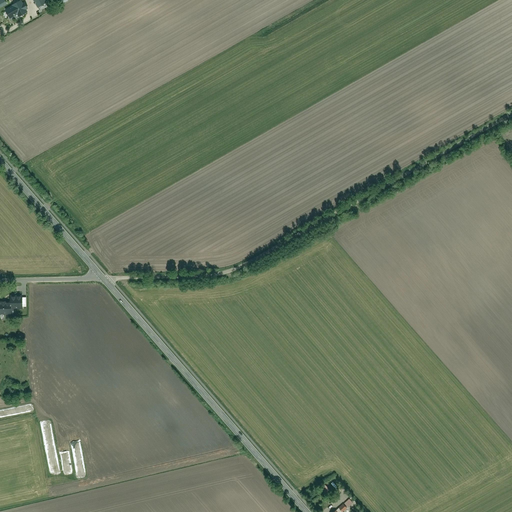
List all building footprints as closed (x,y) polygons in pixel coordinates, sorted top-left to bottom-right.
[(33,0),(38,8),(46,4),(44,0),(33,0)] [(24,1),(22,2),(21,1),(13,5),(14,7),(5,11),(10,20),(18,16),(20,18),(28,14),(27,11),(29,10),(24,1)] [(0,302),(0,313),(12,313),(12,308),(23,308),(22,296),(11,296),(11,302),(7,302),(7,301),(1,301),(1,302),(0,302)] [(328,483),(322,488),(332,500),(338,494),(328,483)] [(350,500),(339,508),(342,511),(343,511),(353,504),(350,500)]
